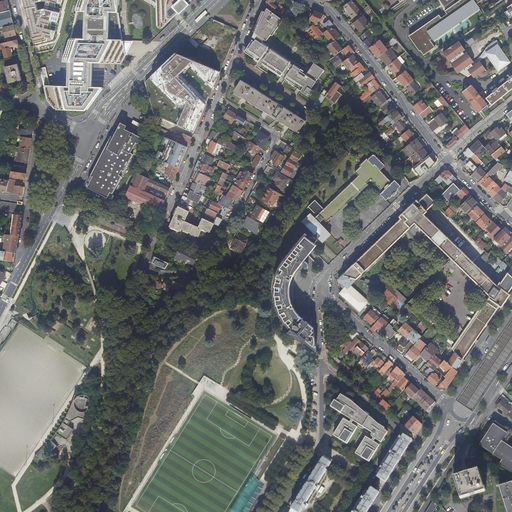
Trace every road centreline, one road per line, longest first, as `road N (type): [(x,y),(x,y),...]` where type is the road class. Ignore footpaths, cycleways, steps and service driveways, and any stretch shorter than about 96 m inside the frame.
road 1 (residential): [(156,237),(150,272),(193,269),(273,144),(269,132),(216,97)]
road 2 (motorway): [(511,324),(389,511)]
road 3 (residential): [(446,160),(351,36),(307,0)]
road 4 (motorway): [(399,511),(511,341)]
road 5 (residential): [(321,364),(397,431),(346,511)]
road 6 (secondary): [(89,135),(122,87),(213,0)]
road 7 (residential): [(319,287),(446,160)]
road 8 (residential): [(319,287),(448,405)]
road 9 (residential): [(216,97),(156,237)]
road 10 (secondary): [(448,405),(389,511)]
